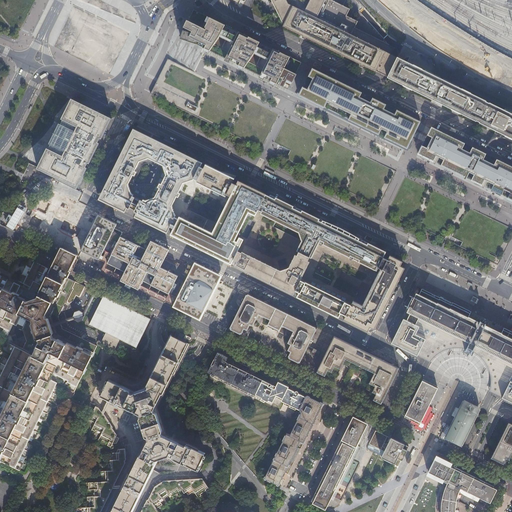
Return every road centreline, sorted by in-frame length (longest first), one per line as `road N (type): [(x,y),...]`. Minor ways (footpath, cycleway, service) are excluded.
road 1 (motorway): [(0,15),(511,256)]
road 2 (unclassified): [(0,228),(379,414),(411,364),(376,344)]
road 3 (motorway): [(511,215),(44,0)]
road 4 (secondary): [(216,0),(511,153)]
road 5 (unclassified): [(376,344),(85,198)]
road 6 (tertiary): [(129,112),(421,252)]
road 7 (primary): [(511,83),(385,0)]
road 8 (residential): [(511,412),(499,406),(471,460),(511,480)]
